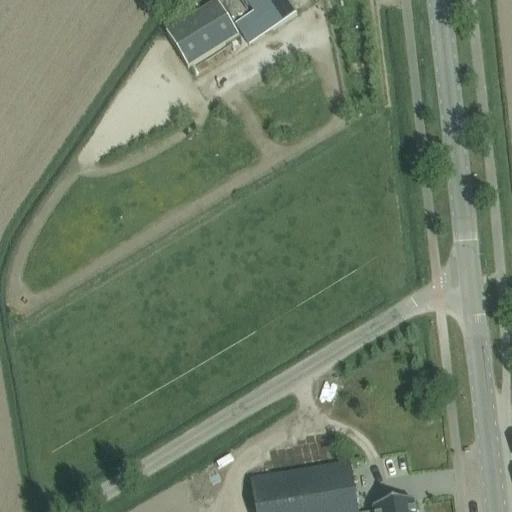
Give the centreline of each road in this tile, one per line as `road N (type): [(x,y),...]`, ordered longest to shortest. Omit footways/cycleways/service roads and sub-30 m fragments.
road 1 (unclassified): [(72,511),(436,296),(469,285)]
road 2 (tertiary): [(469,285),(433,0)]
road 3 (tertiary): [(495,511),(469,285)]
